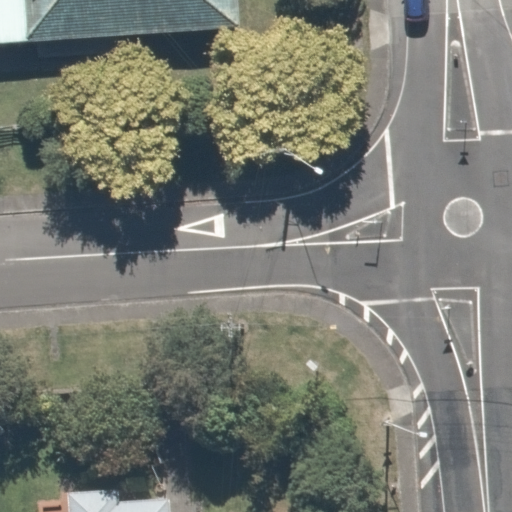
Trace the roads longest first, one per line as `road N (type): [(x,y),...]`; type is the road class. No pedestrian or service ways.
road 1 (residential): [(0,266),(423,240)]
road 2 (tertiary): [(489,511),(468,267)]
road 3 (tertiary): [(467,174),(452,0)]
